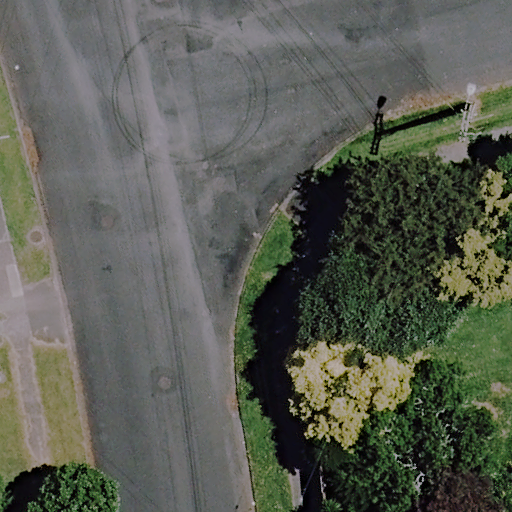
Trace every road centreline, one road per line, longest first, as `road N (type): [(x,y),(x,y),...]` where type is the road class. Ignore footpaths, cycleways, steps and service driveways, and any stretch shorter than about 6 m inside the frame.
road 1 (residential): [(177,511),(114,90)]
road 2 (residential): [(467,0),(114,90)]
